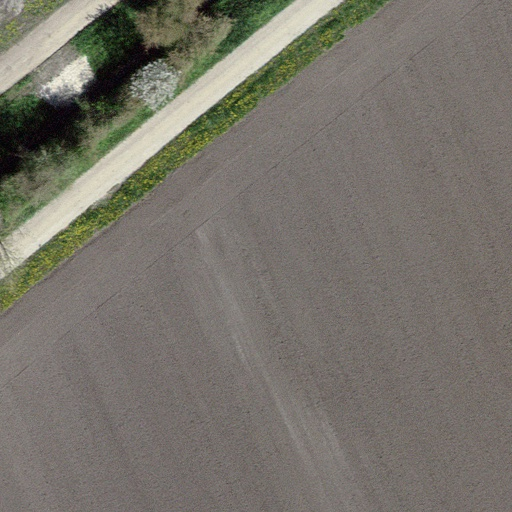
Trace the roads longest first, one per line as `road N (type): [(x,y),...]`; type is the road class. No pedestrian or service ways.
road 1 (track): [(330,0),(0,271)]
road 2 (track): [(112,0),(0,91)]
